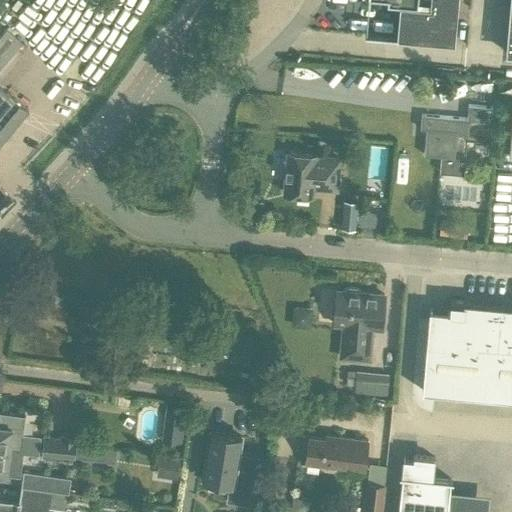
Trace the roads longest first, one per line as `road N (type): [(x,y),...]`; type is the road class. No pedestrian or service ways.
road 1 (unclassified): [(511,264),(200,234)]
road 2 (unclassified): [(71,168),(149,76),(216,102)]
road 3 (unclassified): [(200,234),(134,223),(71,168)]
road 4 (unclassified): [(216,102),(311,0)]
road 5 (unclassified): [(200,234),(216,102)]
